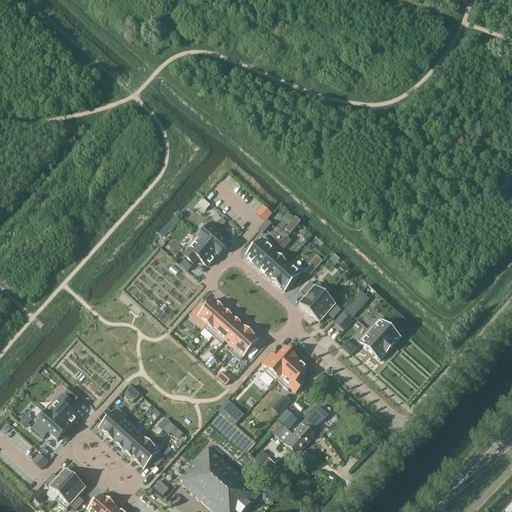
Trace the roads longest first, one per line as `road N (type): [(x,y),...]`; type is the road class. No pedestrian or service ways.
road 1 (unknown): [(0,235),(122,92),(24,0)]
road 2 (unclassified): [(407,428),(511,312)]
road 3 (residential): [(298,333),(407,428)]
road 4 (residential): [(292,328),(264,338),(211,290),(212,276),(231,255)]
